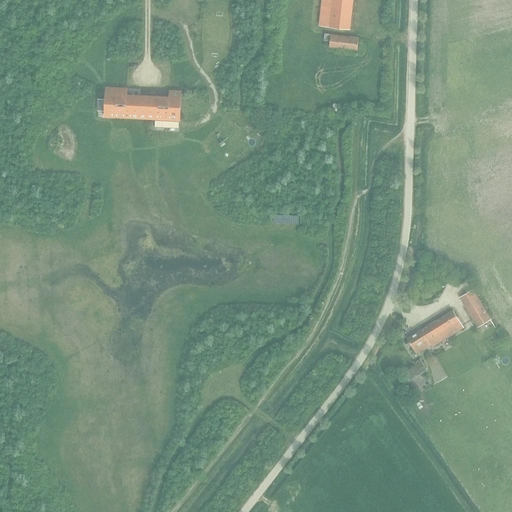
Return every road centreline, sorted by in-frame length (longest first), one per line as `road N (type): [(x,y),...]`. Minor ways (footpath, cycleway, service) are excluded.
road 1 (unclassified): [(243,511),(364,354),(389,301),(406,227),(413,0)]
road 2 (track): [(219,391),(262,346),(298,327),(312,306),(330,260),(339,130),(357,115),(391,113),(394,35)]
road 3 (track): [(151,511),(177,449),(219,391),(299,440)]
